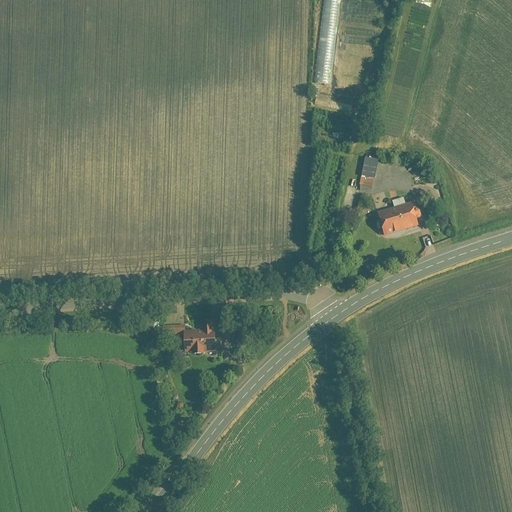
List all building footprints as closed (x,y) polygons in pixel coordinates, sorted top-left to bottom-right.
[(324,0),(316,84),(332,85),(341,0),(324,0)] [(351,113),(353,106),(317,98),(316,105),(351,113)] [(380,161),(367,157),(360,185),(374,188),(380,161)] [(395,199),(398,209),(409,206),(406,196),(395,199)] [(398,209),(384,213),(391,236),(425,226),(418,203),(409,206),(398,209)] [(375,257),(364,262),(369,273),(380,268),(375,257)] [(216,353),(215,321),(199,322),(199,330),(184,331),(185,354),(216,353)]
